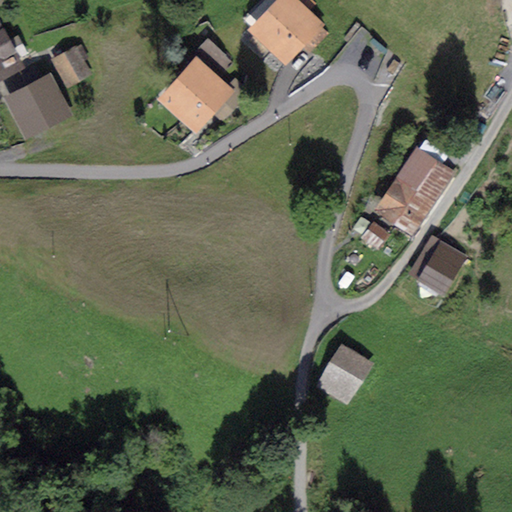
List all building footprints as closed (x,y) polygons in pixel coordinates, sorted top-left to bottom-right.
[(299,41),(308,50),(325,33),(304,13),(313,4),(309,0),(285,0),(257,30),(258,31),(250,40),(262,52),(271,43),(284,56),(299,41)] [(0,72),(18,63),(1,31),(0,31),(0,72)] [(167,98),(195,124),(226,90),(215,81),(232,63),(208,40),(190,59),(197,66),(167,98)] [(56,59),(69,82),(87,73),(80,60),(87,57),(81,46),(56,59)] [(28,129),(61,112),(47,84),(14,101),(28,129)] [(425,143),(381,208),(413,229),(450,174),(438,165),(444,156),(425,143)] [(375,225),(365,237),(378,247),(387,234),(375,225)] [(444,245),(424,279),(441,289),(461,256),(444,245)] [(344,399),(348,392),(350,393),(367,366),(342,350),(320,385),(344,399)]
